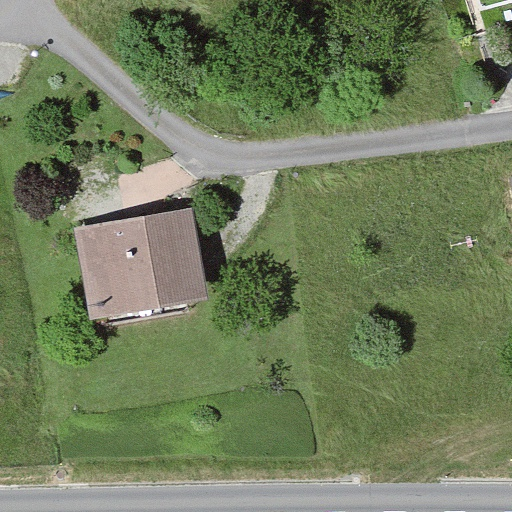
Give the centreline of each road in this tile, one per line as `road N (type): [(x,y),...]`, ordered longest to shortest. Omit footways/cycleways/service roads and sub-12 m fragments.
road 1 (residential): [(511,126),(213,159),(45,15)]
road 2 (tertiary): [(468,511),(289,511)]
